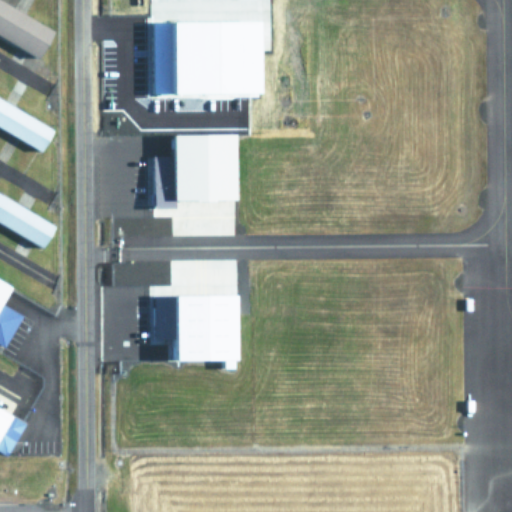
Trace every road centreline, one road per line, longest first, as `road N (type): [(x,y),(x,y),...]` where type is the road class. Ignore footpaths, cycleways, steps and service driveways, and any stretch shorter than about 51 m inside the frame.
road 1 (residential): [(84,511),(80,0)]
road 2 (track): [(83,254),(456,250)]
